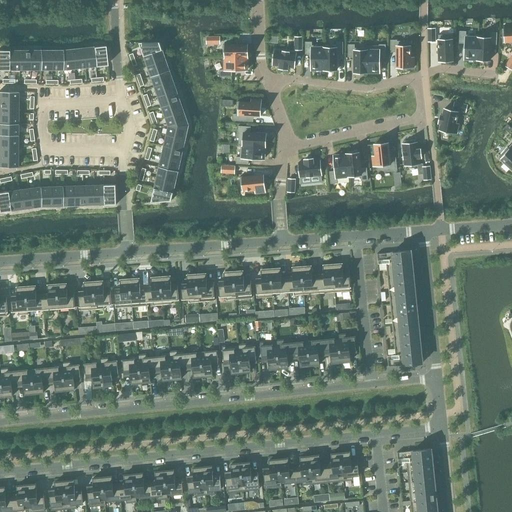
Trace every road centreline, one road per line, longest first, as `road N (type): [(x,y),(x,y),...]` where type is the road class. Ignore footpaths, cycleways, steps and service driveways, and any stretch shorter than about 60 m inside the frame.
road 1 (residential): [(0,472),(375,433)]
road 2 (residential): [(372,385),(0,422)]
road 3 (residential): [(127,251),(128,127),(113,0)]
road 4 (residential): [(284,147),(421,117),(415,75)]
road 5 (residential): [(127,251),(281,241)]
road 6 (residential): [(415,75),(368,88),(267,76)]
road 7 (residential): [(355,236),(372,385)]
road 8 (residential): [(422,231),(437,378)]
road 9 (residential): [(0,259),(127,251)]
